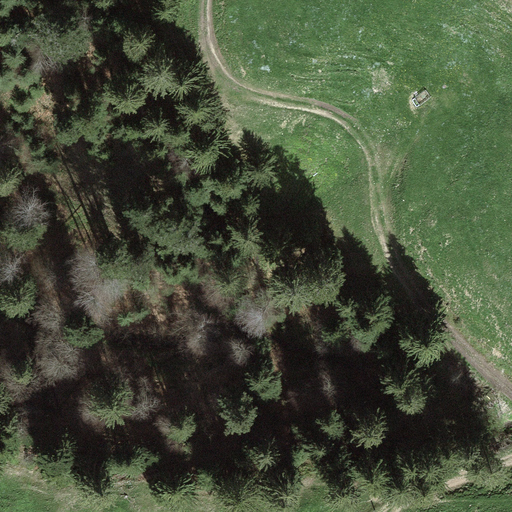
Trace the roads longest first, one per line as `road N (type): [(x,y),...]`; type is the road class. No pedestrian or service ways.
road 1 (track): [(511,432),(385,248),(358,134),(230,78),(211,57),(202,0)]
road 2 (track): [(381,511),(495,462),(511,444)]
